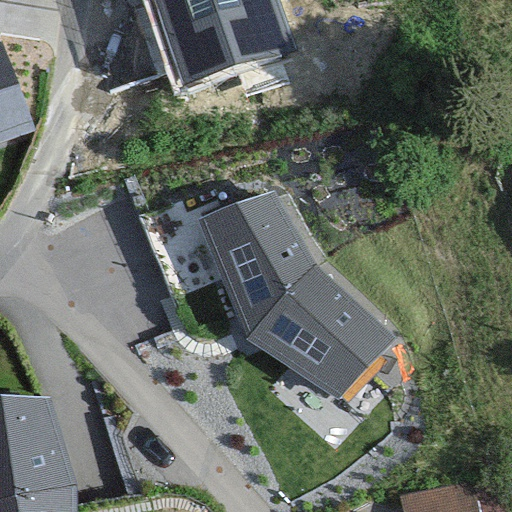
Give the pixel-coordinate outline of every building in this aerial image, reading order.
[(277,0),(151,0),(177,84),(293,48),(277,0)] [(0,148),(36,135),(0,43),(0,148)] [(211,233),(246,319),(337,387),(387,335),(272,203),(211,233)] [(98,511),(88,400),(0,408),(0,511),(98,511)] [(482,511),(477,484),(405,498),(407,511),(482,511)]
